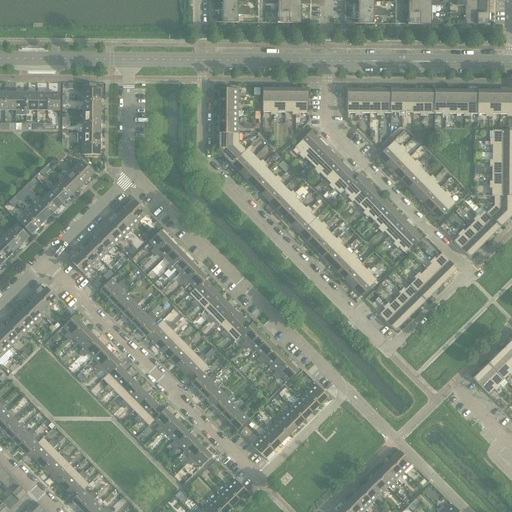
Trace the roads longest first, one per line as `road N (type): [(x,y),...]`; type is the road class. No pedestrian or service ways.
road 1 (residential): [(467,271),(384,351),(203,161),(202,60)]
road 2 (residential): [(349,390),(261,482),(47,265)]
road 3 (residential): [(349,390),(130,170)]
road 4 (residential): [(467,271),(326,124),(326,61)]
road 5 (tertiary): [(511,62),(326,61)]
road 6 (tertiary): [(128,60),(0,59)]
road 7 (unclassified): [(47,265),(130,170)]
road 8 (tertiary): [(326,61),(202,60)]
